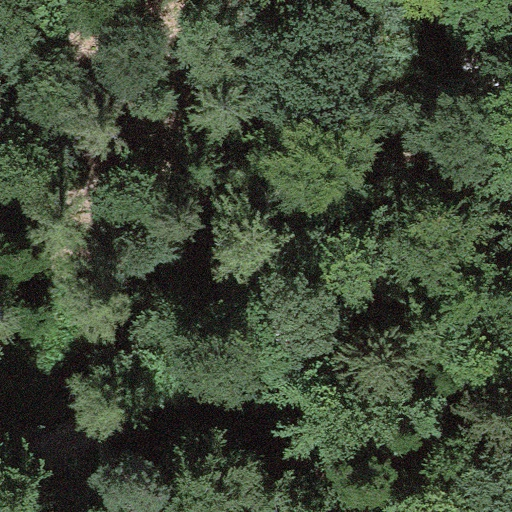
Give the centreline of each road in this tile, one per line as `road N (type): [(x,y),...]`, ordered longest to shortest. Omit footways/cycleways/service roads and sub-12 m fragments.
road 1 (track): [(0,463),(511,186)]
road 2 (track): [(511,135),(425,0)]
